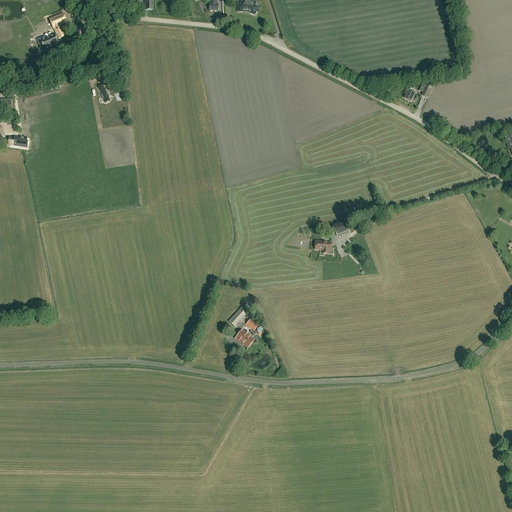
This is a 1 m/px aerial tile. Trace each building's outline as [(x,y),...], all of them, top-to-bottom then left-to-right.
[(153,10),(153,0),(150,0),(149,0),(145,0),(145,9),(146,10),(153,10)] [(245,0),(245,3),(245,12),(246,12),(247,12),(251,13),(251,14),(254,15),(254,14),(255,15),(255,14),(256,14),(257,11),(256,11),(257,7),(255,6),(256,2),(251,0),(245,0)] [(217,4),(217,1),(210,1),(210,4),(209,4),(209,11),(218,11),(218,4),(217,4)] [(53,29),(67,23),(63,14),(50,20),(53,29)] [(86,31),(90,29),(88,25),(85,27),(84,25),(74,29),(77,35),(86,31)] [(64,37),(61,30),(61,32),(57,34),(56,32),(57,35),(55,35),(45,39),(44,37),(37,40),(40,46),(42,45),(44,49),(58,43),(57,39),(59,39),(64,37)] [(433,85),(427,83),(421,95),(427,98),(433,85)] [(102,93),(102,92),(103,93),(102,93),(102,95),(101,95),(103,100),(104,99),(105,103),(109,101),(108,96),(109,96),(108,93),(107,93),(106,92),(105,92),(105,91),(105,90),(102,85),(99,88),(102,93)] [(405,98),(411,101),(415,94),(413,92),(415,89),(408,85),(405,93),(406,94),(405,98)] [(10,138),(9,138),(9,137),(7,137),(7,140),(12,141),(11,145),(20,147),(20,146),(25,146),(25,141),(26,141),(26,140),(25,140),(26,139),(18,137),(12,136),(12,138),(11,137),(10,138)] [(337,237),(349,232),(346,225),(334,229),(337,237)] [(323,250),(323,252),(323,253),(328,254),(329,251),(331,251),(332,243),(326,243),(326,242),(315,241),(315,250),(323,250)] [(240,309),(229,321),(235,327),(246,315),(240,309)] [(254,331),(258,326),(250,320),(246,325),(254,331)] [(254,341),(248,336),(242,331),(235,339),(241,344),(242,343),(247,348),(254,341)]
